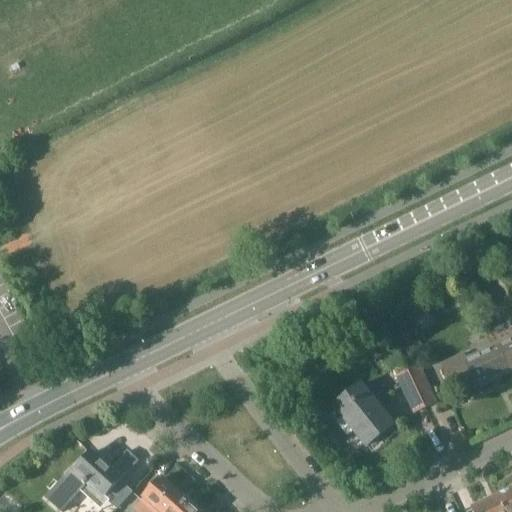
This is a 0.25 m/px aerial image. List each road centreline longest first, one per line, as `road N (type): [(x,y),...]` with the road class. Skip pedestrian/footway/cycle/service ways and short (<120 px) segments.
road 1 (secondary): [(207,326),(511,179)]
road 2 (residential): [(328,511),(315,476),(235,379),(207,326)]
road 3 (residential): [(128,365),(158,412),(276,511)]
road 4 (residential): [(376,511),(511,446)]
road 5 (secondary): [(0,429),(128,365)]
